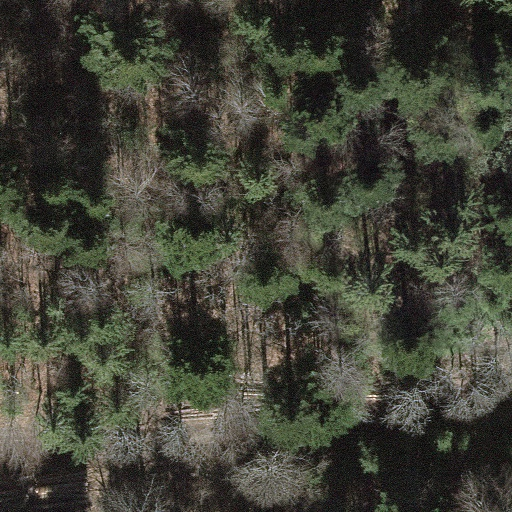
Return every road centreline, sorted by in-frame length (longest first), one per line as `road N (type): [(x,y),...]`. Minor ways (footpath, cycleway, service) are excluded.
road 1 (track): [(298,511),(141,449),(444,421),(511,395)]
road 2 (track): [(0,444),(141,449)]
